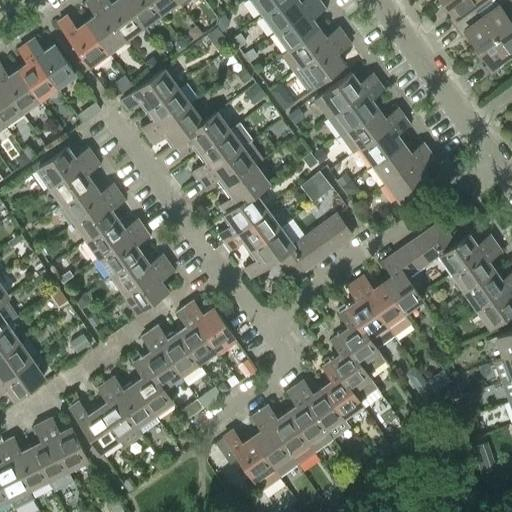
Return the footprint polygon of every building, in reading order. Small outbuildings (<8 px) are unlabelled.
[(95,14),(86,21),(106,49),(124,37),(96,0),(85,0),(95,14)] [(108,0),(96,0),(124,37),(141,24),(123,0),(114,0),(111,3),(108,0)] [(123,0),(141,24),(158,11),(150,0),(123,0)] [(150,0),(158,11),(173,0),(150,0)] [(254,0),(263,12),(279,0),(254,0)] [(297,0),(279,0),(263,12),(276,30),(315,0),(299,0),(298,1),(297,0)] [(317,26),(310,17),(323,7),(318,0),(315,0),(276,30),(288,47),(317,26)] [(446,0),(455,11),(447,16),(454,26),(477,10),(472,4),(477,0),(446,0)] [(511,21),(511,2),(510,0),(502,0),(481,16),(477,10),(454,26),(461,36),(469,30),(480,45),(511,21)] [(88,63),(106,49),(86,21),(76,28),(66,14),(57,21),(88,63)] [(511,22),(511,21),(480,45),(490,59),(482,65),(490,75),(511,58),(508,52),(511,48),(511,22)] [(293,71),(343,34),(337,26),(324,36),(317,26),(288,47),(280,53),(293,71)] [(343,62),(335,51),(349,41),(343,34),(293,71),(306,89),(343,62)] [(34,37),(26,42),(55,85),(74,72),(54,43),(43,51),(34,37)] [(176,42),(175,47),(178,51),(184,46),(179,40),(176,42)] [(28,62),(18,68),(38,97),(55,85),(26,42),(18,48),(28,62)] [(0,64),(0,81),(20,110),(38,97),(18,68),(8,75),(0,64)] [(140,97),(147,107),(176,86),(162,68),(120,99),(127,107),(140,97)] [(326,117),(377,80),(371,72),(357,82),(350,71),(313,98),(326,117)] [(376,107),(369,97),(382,87),(377,80),(326,117),(339,134),(376,107)] [(0,119),(2,122),(20,110),(0,81),(0,119)] [(176,86),(147,107),(155,116),(141,126),(146,134),(188,103),(176,86)] [(188,103),(146,134),(152,142),(166,132),(173,142),(201,121),(188,103)] [(360,145),(402,114),(397,107),(383,117),(376,107),(339,134),(351,151),(360,145)] [(200,149),(228,129),(215,111),(201,121),(173,142),(179,150),(193,140),(200,149)] [(401,142),(394,132),(408,122),(402,114),(360,145),(373,162),(401,142)] [(280,118),(271,126),(276,133),(286,125),(280,118)] [(241,146),(249,140),(250,139),(237,122),(228,129),(200,149),(207,159),(193,169),(199,177),(241,146)] [(225,184),(254,164),(262,158),(249,140),(241,146),(199,177),(204,185),(218,174),(225,184)] [(401,142),(373,162),(386,180),(428,149),(422,142),(408,152),(401,142)] [(37,166),(50,184),(92,154),(87,147),(73,156),(66,146),(37,166)] [(319,149),(313,154),(319,162),(325,157),(319,149)] [(428,149),(386,180),(399,198),(427,177),(420,167),(433,157),(428,149)] [(92,154),(50,184),(62,202),(91,182),(84,172),(98,162),(92,154)] [(254,164),(225,184),(232,194),(219,204),(224,212),(253,191),(253,192),(267,182),(254,164)] [(320,170),(309,178),(322,194),(332,186),(320,170)] [(91,182),(62,202),(74,220),(117,190),(112,182),(98,192),(91,182)] [(117,190),(74,220),(87,237),(115,217),(109,207),(122,198),(117,190)] [(253,191),(224,212),(232,222),(218,232),(224,240),(266,209),(253,192),(253,191)] [(266,209),(224,240),(229,247),(243,237),(250,247),(279,226),(266,209)] [(336,212),(325,220),(341,241),(351,233),(336,212)] [(115,217),(87,237),(99,255),(142,225),(136,217),(122,227),(115,217)] [(341,241),(325,220),(314,228),(330,249),(341,241)] [(423,231),(439,253),(451,271),(494,241),(488,233),(475,243),(467,233),(453,242),(438,221),(423,231)] [(142,225),(99,255),(111,273),(140,253),(133,243),(147,233),(142,225)] [(279,226),(250,247),(257,257),(244,267),(250,275),(277,255),(293,276),(307,266),(292,244),(279,226)] [(330,249),(314,228),(303,236),(319,257),(330,249)] [(423,231),(413,239),(428,260),(439,253),(423,231)] [(319,257),(303,236),(292,244),(307,266),(319,257)] [(413,239),(402,247),(417,268),(428,260),(413,239)] [(494,241),(451,271),(464,289),(492,269),(486,259),(500,249),(494,241)] [(402,247),(391,254),(406,276),(417,268),(402,247)] [(140,253),(111,273),(124,290),(167,261),(161,253),(147,263),(140,253)] [(421,297),(406,276),(391,254),(382,260),(392,274),(382,281),(402,310),(421,297)] [(167,261),(124,290),(137,309),(165,289),(158,278),(172,269),(167,261)] [(492,269),(464,289),(476,306),(511,281),(511,269),(499,279),(492,269)] [(44,271),(32,279),(36,285),(48,276),(44,271)] [(402,310),(382,281),(372,288),(362,274),(354,280),(393,334),(410,321),(402,310)] [(393,334),(354,280),(347,285),(356,299),(346,306),(375,346),(393,334)] [(511,281),(476,306),(489,325),(511,308),(511,296),(510,294),(511,293),(511,281)] [(0,326),(5,323),(16,315),(4,297),(0,300),(0,326)] [(192,300),(184,305),(214,348),(233,335),(212,306),(202,314),(192,300)] [(69,305),(63,310),(66,315),(73,310),(69,305)] [(186,324),(176,331),(196,360),(214,348),(184,305),(176,311),(186,324)] [(375,346),(346,306),(338,312),(348,326),(338,333),(358,361),(367,373),(385,360),(375,346)] [(94,313),(87,318),(92,326),(99,321),(94,313)] [(327,318),(319,324),(323,328),(330,323),(327,318)] [(0,352),(17,340),(5,323),(0,326),(0,352)] [(157,324),(149,330),(179,372),(196,360),(176,331),(167,338),(157,324)] [(511,352),(511,328),(495,335),(503,356),(511,352)] [(151,349),(141,356),(161,385),(161,384),(179,372),(149,330),(141,335),(151,349)] [(358,361),(338,333),(330,338),(340,352),(330,359),(350,388),(358,399),(377,386),(367,373),(358,361)] [(17,340),(0,352),(0,378),(30,358),(17,340)] [(500,380),(511,375),(511,352),(503,356),(493,360),(500,380)] [(142,376),(133,383),(152,411),(171,398),(161,384),(161,385),(141,356),(133,362),(142,376)] [(30,358),(0,378),(0,390),(7,386),(14,396),(43,376),(30,358)] [(350,388),(330,359),(322,365),(331,379),(322,386),(342,415),(360,402),(358,399),(350,388)] [(404,373),(423,399),(433,392),(415,365),(404,373)] [(511,398),(511,375),(500,380),(508,401),(511,398)] [(113,376),(105,381),(135,424),(152,411),(133,383),(123,389),(113,376)] [(342,415),(322,386),(312,393),(302,379),(294,384),(324,427),(342,415)] [(140,432),(135,424),(105,381),(97,387),(107,400),(97,407),(117,436),(123,444),(140,432)] [(332,438),(324,427),(294,384),(286,390),(296,404),(286,411),(314,450),(332,438)] [(214,385),(202,393),(208,401),(220,394),(220,393),(215,386),(214,385)] [(196,398),(179,410),(184,418),(194,411),(202,406),(196,398)] [(69,406),(99,449),(117,436),(97,407),(87,414),(78,400),(69,406)] [(314,450),(286,411),(277,418),(267,404),(259,409),(297,463),(314,450)] [(297,463),(259,409),(251,415),(261,429),(251,436),(279,475),(297,463)] [(51,416),(42,421),(66,467),(86,457),(70,426),(59,432),(51,416)] [(41,440),(31,446),(46,477),(66,467),(42,421),(34,425),(41,440)] [(279,475),(251,436),(241,443),(232,429),(223,435),(261,488),(279,475)] [(12,436),(4,440),(27,487),(46,477),(31,446),(20,451),(12,436)] [(0,454),(3,460),(0,461),(0,480),(8,496),(27,487),(4,440),(0,442),(0,454)] [(485,443),(470,448),(472,452),(479,473),(494,468),(485,443)]
